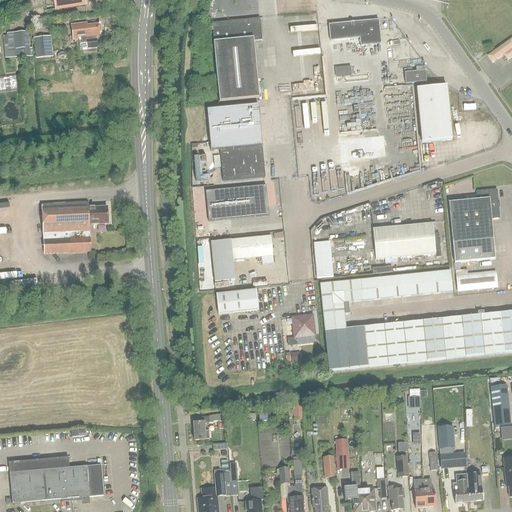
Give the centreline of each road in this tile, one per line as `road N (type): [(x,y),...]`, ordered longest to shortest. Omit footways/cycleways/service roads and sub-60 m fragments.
road 1 (primary): [(170,511),(141,129),(145,0)]
road 2 (unclassified): [(295,220),(511,148)]
road 3 (unclassified): [(511,131),(433,19),(380,0)]
road 4 (unknown): [(145,183),(23,195),(10,253)]
